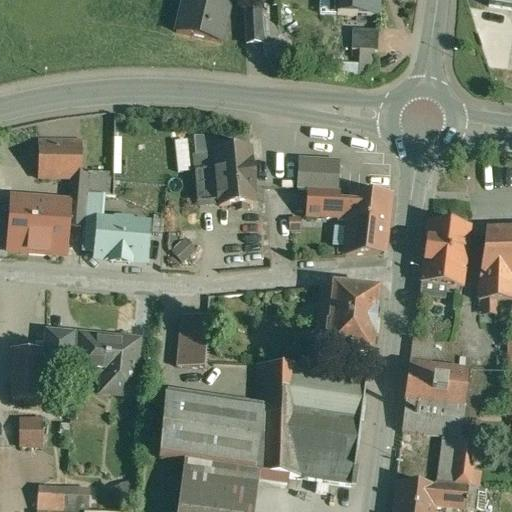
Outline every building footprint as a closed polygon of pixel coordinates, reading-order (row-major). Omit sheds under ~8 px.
[(227,8),(192,0),(181,0),(174,34),(219,44),(227,8)] [(378,0),(336,0),(335,16),(377,18),(378,0)] [(511,0),(489,0),(488,8),(511,11),(511,0)] [(259,8),(243,10),(245,45),(261,44),(259,8)] [(378,33),(352,32),(351,52),(377,53),(378,33)] [(341,74),(359,76),(360,67),(342,64),(341,74)] [(247,139),(193,139),(195,156),(214,154),(249,150),(248,138),(247,138),(247,139)] [(81,148),(37,148),(37,180),(71,181),(81,181),(81,177),(81,148)] [(249,150),(214,154),(218,208),(254,204),(249,150)] [(338,164),(299,162),(298,188),(336,191),(338,164)] [(81,181),(71,181),(69,205),(68,227),(83,229),(83,228),(84,216),(86,197),(86,196),(86,177),(81,177),(81,181)] [(339,193),(306,192),(305,219),(348,219),(350,204),(339,203),(339,193)] [(390,197),(351,196),(350,204),(348,219),(345,258),(383,255),(390,197)] [(103,198),(86,197),(84,216),(101,217),(103,198)] [(42,207),(10,205),(7,252),(65,257),(68,227),(69,205),(42,202),(42,207)] [(101,217),(84,216),(83,228),(83,229),(81,251),(97,253),(99,224),(101,224),(101,217)] [(299,220),(288,220),(289,232),(300,231),(299,220)] [(129,222),(117,221),(113,225),(101,224),(99,224),(97,253),(96,260),(110,261),(110,265),(129,266),(130,262),(143,263),(146,228),(133,226),(129,222)] [(470,228),(428,223),(421,286),(463,291),(470,228)] [(511,231),(485,233),(478,280),(477,301),(511,301),(511,231)] [(187,240),(172,253),(182,265),(197,252),(187,240)] [(378,293),(332,288),(329,320),(322,319),(319,342),(326,343),(325,353),(371,358),(378,293)] [(208,320),(181,318),(176,369),(203,371),(208,320)] [(70,338),(47,335),(46,352),(46,370),(67,372),(70,338)] [(137,344),(80,339),(77,373),(113,376),(111,396),(132,398),(137,344)] [(433,342),(413,339),(410,366),(430,368),(433,342)] [(46,352),(11,352),(11,402),(46,402),(46,371),(46,370),(46,352)] [(410,366),(404,365),(399,406),(406,407),(402,434),(460,442),(469,373),(410,366)] [(256,416),(163,401),(158,459),(184,463),(177,511),(253,511),(259,475),(351,488),(365,383),(257,367),(256,416)] [(41,423),(18,424),(19,450),(42,449),(41,423)] [(475,447),(458,445),(453,487),(468,488),(470,487),(472,473),(475,447)] [(480,473),(472,473),(470,487),(478,488),(480,473)] [(128,484),(111,491),(118,509),(135,502),(128,484)] [(435,489),(397,485),(394,511),(433,511),(433,510),(435,489)] [(453,487),(435,485),(435,489),(433,510),(463,511),(464,511),(468,488),(453,487)] [(87,511),(89,491),(38,489),(36,511),(87,511)]
